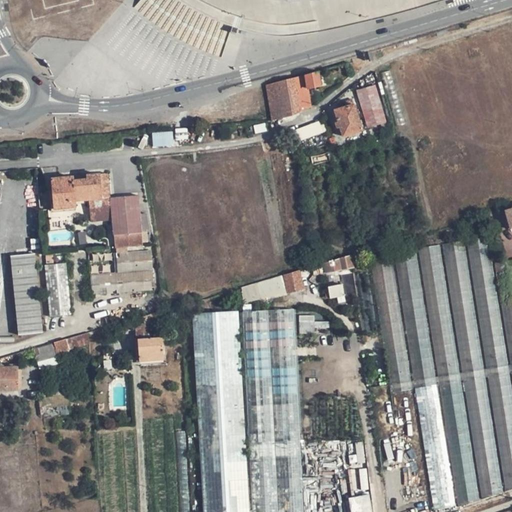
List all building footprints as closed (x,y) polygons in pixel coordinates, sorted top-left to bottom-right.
[(185,0),(191,3),(232,27),(242,18),(258,23),(278,25),(298,25),(317,21),(318,32),(395,14),(443,0),(185,0)] [(311,108),(307,89),(320,85),(317,72),(266,85),(272,120),(311,108)] [(358,92),(367,128),(381,124),(369,88),(358,92)] [(362,130),(367,128),(358,92),(349,95),(353,104),(362,130)] [(362,130),(353,104),(334,111),(343,136),(362,130)] [(300,141),(327,130),(324,123),(321,125),(319,120),(295,130),(300,141)] [(268,132),(266,122),(253,125),(255,134),(268,132)] [(188,139),(188,127),(175,128),(176,140),(188,139)] [(174,147),(173,131),(152,132),(153,148),(174,147)] [(121,142),(120,137),(78,141),(79,152),(121,149),(121,142)] [(106,174),(86,176),(86,180),(72,182),(71,177),(50,180),(53,210),(74,208),(73,201),(88,200),(90,223),(111,221),(114,249),(141,246),(137,196),(108,198),(106,174)] [(511,380),(494,261),(489,231),(469,234),(507,490),(511,488),(511,380)] [(506,242),(504,233),(497,236),(499,243),(499,244),(506,242)] [(507,490),(469,234),(442,239),(483,498),(507,490)] [(483,498),(442,239),(418,243),(440,383),(460,505),(483,498)] [(440,383),(418,243),(394,247),(414,388),(438,383),(440,383)] [(414,388),(394,247),(371,250),(392,392),(414,388)] [(92,296),(136,292),(152,291),(150,249),(89,253),(92,296)] [(37,251),(10,254),(17,334),(45,331),(37,251)] [(352,267),(350,256),(312,267),(314,273),(318,272),(318,274),(327,271),(327,272),(352,267)] [(511,257),(494,261),(511,380),(511,257)] [(70,312),(64,261),(45,263),(50,315),(70,312)] [(312,267),(249,286),(254,302),(317,284),(314,273),(312,267)] [(345,295),(345,290),(343,284),(329,287),(330,293),(332,298),(345,295)] [(241,310),(246,393),(251,511),(300,511),(296,379),(293,309),(241,310)] [(161,320),(158,312),(137,318),(140,327),(160,321),(161,320)] [(315,332),(315,315),(300,315),(301,332),(315,332)] [(160,321),(140,327),(137,328),(137,341),(160,339),(160,321)] [(69,350),(90,343),(89,332),(36,348),(37,355),(55,349),(57,355),(69,352),(69,350)] [(162,361),(160,339),(137,341),(138,362),(162,361)] [(0,389),(18,390),(18,367),(0,367),(0,389)] [(438,383),(414,388),(432,510),(457,507),(438,383)] [(72,415),(71,395),(40,397),(40,417),(72,415)] [(373,511),(369,493),(346,498),(349,511),(373,511)]
